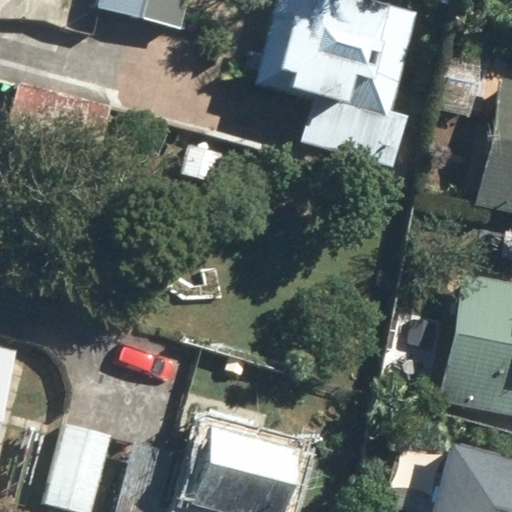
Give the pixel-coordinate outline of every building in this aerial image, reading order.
[(166,35),(176,0),(88,0),(85,10),(166,35)] [(402,121),(380,114),(410,20),(346,0),(254,0),(225,92),(295,114),(289,135),(318,144),(315,154),(384,176),(402,121)] [(465,90),(451,198),(511,205),(511,83),(489,81),(492,57),(441,50),(436,86),(465,90)] [(100,109),(4,81),(0,94),(0,134),(86,159),(100,109)] [(226,153),(174,140),(164,177),(216,191),(226,153)] [(511,292),(436,282),(419,410),(511,425),(511,292)] [(105,511),(269,511),(291,422),(195,399),(202,368),(131,351),(110,440),(121,442),(105,511)] [(86,511),(103,436),(44,423),(25,508),(42,511),(86,511)] [(511,511),(511,465),(506,464),(504,472),(416,449),(414,458),(386,450),(369,511),(511,511)]
